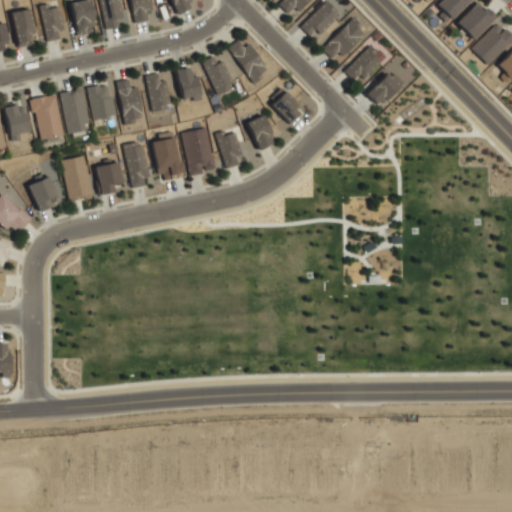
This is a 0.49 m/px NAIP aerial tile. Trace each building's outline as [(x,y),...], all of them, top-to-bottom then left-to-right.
[(87,0),(75,0),(69,1),(76,34),(94,30),(87,0)] [(114,17),(120,17),(117,0),(99,0),(104,28),(115,26),(114,17)] [(128,0),(132,23),(146,20),(144,10),(150,9),(147,0),(128,0)] [(168,0),(172,13),(189,8),(186,0),(168,0)] [(285,12),(292,6),(295,10),(305,0),(277,0),(275,2),(285,12)] [(470,0),(439,0),(433,6),(446,21),(470,0)] [(494,18),(477,1),(455,24),(471,41),(494,18)] [(341,21),(324,2),(299,26),(314,42),(321,35),(323,38),(341,21)] [(61,38),(59,3),(40,4),(43,39),(61,38)] [(16,45),(34,42),(28,8),(10,11),(16,45)] [(340,56),(364,33),(350,19),(321,49),(330,59),(337,52),(340,56)] [(511,40),(511,39),(496,23),(470,50),(486,66),(511,40)] [(266,70),(241,36),(226,48),(251,82),(266,70)] [(342,71),(356,84),(383,56),(370,43),(342,71)] [(199,61),(216,95),(233,86),(216,53),(199,61)] [(511,79),(511,53),(496,69),(509,82),(511,79)] [(175,67),(179,100),(197,99),(193,66),(175,67)] [(364,93),(377,106),(402,82),(388,69),(364,93)] [(150,111),(168,108),(161,71),(144,74),(150,111)] [(133,77),(116,80),(122,123),(139,121),(133,77)] [(90,119),(112,116),(107,82),(86,85),(90,119)] [(58,91),(66,133),(88,129),(80,87),(58,91)] [(268,103),(288,124),(302,111),(282,90),(268,103)] [(54,94),(28,98),(36,141),(62,137),(54,94)] [(1,106),(8,139),(27,135),(20,102),(1,106)] [(245,122),(257,149),(273,142),(261,115),(245,122)] [(204,127),(180,132),(188,176),(213,170),(204,127)] [(223,168),(241,164),(233,129),(215,133),(223,168)] [(157,181),(179,177),(173,137),(150,140),(157,181)] [(141,141),(123,143),(129,187),(147,185),(141,141)] [(90,196),(83,155),(60,158),(67,200),(90,196)] [(93,165),(99,193),(121,189),(115,161),(93,165)] [(37,211),(50,205),(47,198),(56,194),(47,175),(26,184),(37,211)] [(28,218),(0,190),(0,224),(12,236),(28,218)] [(389,235),(399,235),(399,243),(389,243),(389,235)] [(360,245),(371,239),(374,246),(364,252),(360,245)] [(0,265),(1,266),(8,243),(0,240),(0,265)] [(0,375),(8,375),(8,342),(0,342),(0,375)]
